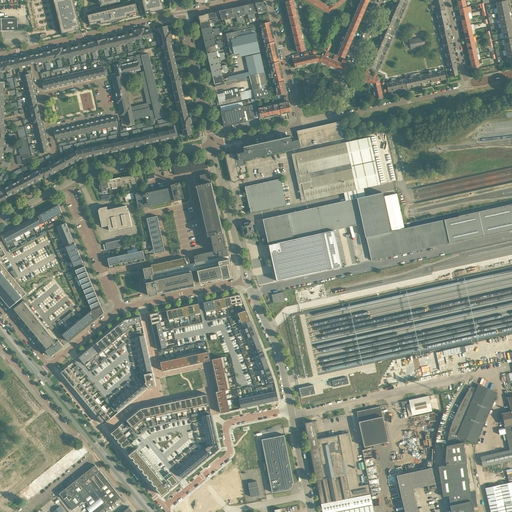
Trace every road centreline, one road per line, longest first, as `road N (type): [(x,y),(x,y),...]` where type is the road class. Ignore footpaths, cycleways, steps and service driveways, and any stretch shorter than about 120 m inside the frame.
road 1 (residential): [(336,117),(468,88),(448,0)]
road 2 (unclassified): [(292,415),(474,376)]
road 3 (residential): [(163,507),(48,366)]
road 4 (secondary): [(155,511),(42,372)]
road 5 (residential): [(28,48),(180,12)]
road 6 (residential): [(212,144),(180,12)]
road 7 (residential): [(290,408),(280,355),(246,281)]
road 8 (residential): [(201,477),(229,452),(226,424),(290,408)]
road 9 (residential): [(300,125),(270,0)]
road 10 (residential): [(336,117),(334,102),(381,0)]
road 11 (unknown): [(388,511),(378,463),(393,434),(389,394)]
